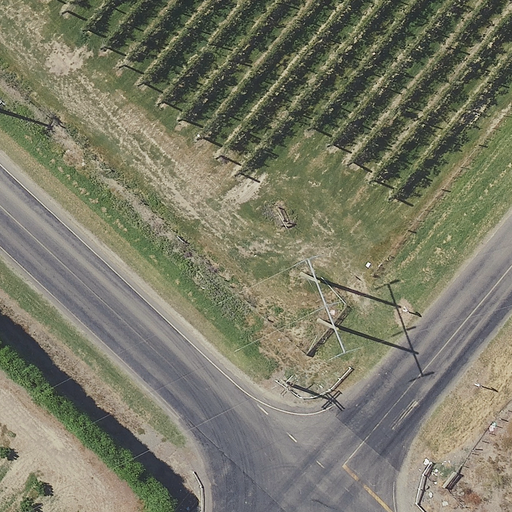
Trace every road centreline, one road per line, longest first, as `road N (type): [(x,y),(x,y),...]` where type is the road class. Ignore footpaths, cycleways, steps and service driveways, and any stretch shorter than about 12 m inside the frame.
road 1 (unclassified): [(0,203),(318,500)]
road 2 (unclassified): [(318,500),(511,269)]
